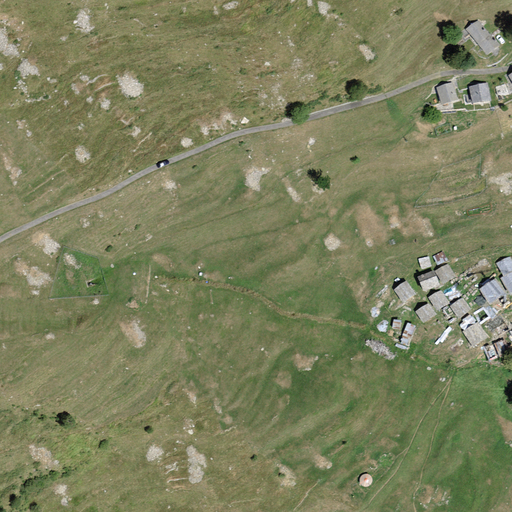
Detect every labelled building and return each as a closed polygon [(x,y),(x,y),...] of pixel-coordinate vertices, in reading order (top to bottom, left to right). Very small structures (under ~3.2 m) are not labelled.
[(498,46),(479,20),(466,30),(486,56),(498,46)] [(451,83),(435,89),(441,107),(457,102),(451,83)] [(487,85),(469,88),(472,106),(490,103),(487,85)] [(443,252),(433,257),(437,266),(447,260),(443,252)] [(429,257),(419,259),(421,269),(431,266),(429,257)] [(511,260),(510,257),(497,264),(504,277),(511,272),(511,260)] [(455,277),(448,264),(436,271),(443,284),(455,277)] [(439,285),(434,271),(418,277),(423,291),(439,285)] [(511,291),(511,272),(504,277),(501,279),(509,293),(511,291)] [(506,295),(495,279),(480,289),(490,305),(506,295)] [(415,294),(406,281),(394,290),(403,303),(415,294)] [(448,303),(441,291),(429,298),(437,310),(448,303)] [(470,310),(463,299),(450,307),(459,319),(470,310)] [(436,315),(428,304),(416,312),(423,323),(436,315)] [(480,325),(491,318),(484,307),(473,313),(480,325)] [(509,329),(501,315),(488,324),(496,337),(509,329)] [(487,337),(478,323),(463,332),(473,347),(487,337)] [(505,358),(501,343),(486,347),(490,362),(505,358)]
